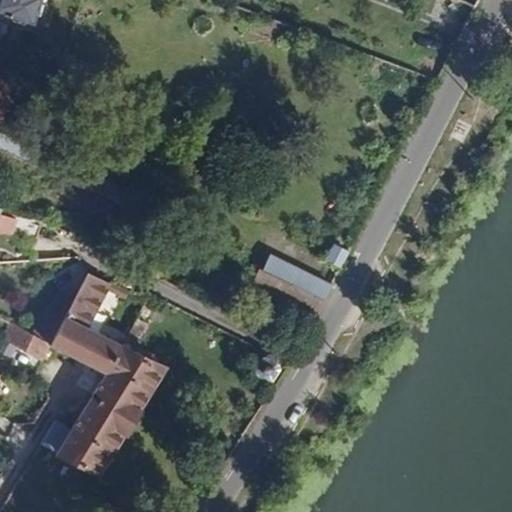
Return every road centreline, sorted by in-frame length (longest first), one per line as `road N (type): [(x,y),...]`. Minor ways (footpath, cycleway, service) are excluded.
road 1 (residential): [(219,511),(346,297),(497,0)]
road 2 (unknown): [(304,368),(78,254)]
road 3 (unknown): [(0,481),(69,375)]
